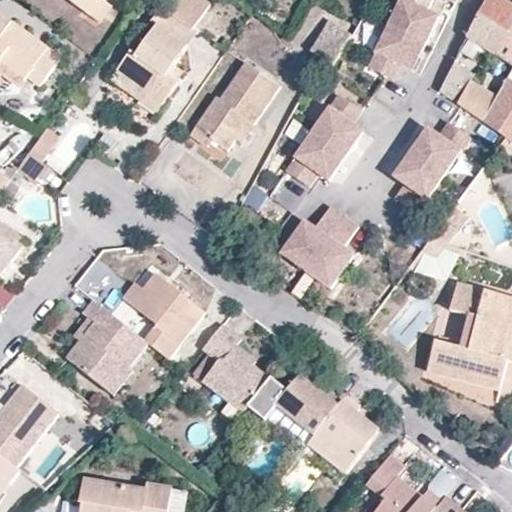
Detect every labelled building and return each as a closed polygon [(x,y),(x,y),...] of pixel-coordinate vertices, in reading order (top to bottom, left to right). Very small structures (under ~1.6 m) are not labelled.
[(106,0),(66,0),(101,25),(113,8),(105,2),(106,0)] [(133,49),(115,75),(161,108),(176,86),(167,79),(174,68),(188,47),(184,42),(192,30),(210,5),(202,0),(173,0),(167,10),(163,7),(151,24),(157,28),(138,53),(133,49)] [(395,13),(388,29),(425,47),(438,19),(426,13),(432,0),(402,0),(401,2),(413,8),(407,19),(395,13)] [(511,8),(504,3),(498,0),(487,0),(474,25),(466,40),(495,59),(511,30),(511,8)] [(401,2),(395,13),(407,19),(413,8),(401,2)] [(0,15),(0,63),(1,62),(26,81),(48,51),(0,15)] [(310,53),(323,64),(332,70),(352,36),(330,21),(310,53)] [(375,54),(368,69),(392,82),(399,67),(412,73),(425,47),(388,29),(381,43),(392,48),(386,60),(375,54)] [(198,34),(192,30),(184,42),(188,47),(198,34)] [(381,43),(375,54),(386,60),(392,48),(381,43)] [(19,91),(26,81),(1,62),(0,63),(0,81),(3,78),(19,91)] [(454,63),(438,95),(482,124),(491,108),(497,100),(470,83),(475,77),(454,63)] [(217,98),(194,130),(212,142),(227,154),(236,142),(249,123),(254,127),(281,90),(246,66),(221,101),(217,98)] [(167,79),(176,86),(183,75),(174,68),(167,79)] [(161,108),(115,75),(109,84),(156,116),(161,108)] [(323,120),(312,134),(346,158),(365,132),(353,123),(363,111),(342,95),(332,109),(341,116),(333,127),(323,120)] [(511,122),(491,108),(482,124),(506,140),(511,144),(511,122)] [(332,109),(323,120),(333,127),(341,116),(332,109)] [(241,145),(254,127),(249,123),(236,142),(241,145)] [(471,141),(450,125),(441,138),(430,130),(411,155),(444,178),(453,166),(443,159),(452,146),(461,154),(471,141)] [(212,142),(194,130),(189,138),(205,150),(212,142)] [(30,155),(43,164),(59,140),(47,131),(39,142),(30,155)] [(286,168),(308,185),(318,172),(329,180),(346,158),(312,134),(305,144),(315,151),(306,162),(296,155),(286,168)] [(511,150),(511,144),(506,140),(498,151),(507,157),(511,150)] [(305,144),(296,155),(306,162),(315,151),(305,144)] [(452,146),(443,159),(453,166),(461,154),(452,146)] [(444,178),(411,155),(393,179),(405,187),(396,200),(417,216),(427,202),(417,195),(425,184),(435,191),(444,178)] [(0,194),(1,196),(11,182),(0,173),(0,194)] [(417,195),(427,202),(435,191),(425,184),(417,195)] [(430,240),(447,246),(467,220),(454,208),(430,240)] [(220,209),(207,232),(222,244),(237,218),(220,209)] [(312,227),(306,222),(290,245),(302,253),(296,263),(307,272),(345,218),(331,209),(317,230),(312,227)] [(359,228),(345,218),(307,272),(320,281),(327,271),(339,280),(356,256),(345,249),(359,228)] [(0,278),(21,251),(20,237),(6,225),(4,226),(0,222),(0,278)] [(430,240),(419,256),(435,262),(447,246),(430,240)] [(290,245),(283,255),(296,263),(302,253),(290,245)] [(327,271),(320,281),(333,290),(339,280),(327,271)] [(149,347),(169,362),(206,315),(157,277),(144,292),(132,308),(157,328),(146,344),(149,347)] [(123,301),(132,308),(144,292),(135,285),(123,301)] [(499,394),(511,345),(511,300),(458,285),(449,312),(478,321),(469,352),(436,344),(427,374),(499,394)] [(146,344),(93,303),(84,315),(89,320),(95,325),(79,344),(66,362),(103,390),(123,364),(131,369),(149,347),(146,344)] [(95,325),(89,320),(74,339),(79,344),(95,325)] [(223,326),(203,352),(218,364),(203,384),(244,416),(270,381),(253,368),(233,354),(238,348),(242,342),(223,326)] [(511,345),(499,394),(511,397),(511,345)] [(257,364),(238,348),(233,354),(253,368),(257,364)] [(123,364),(103,390),(113,397),(133,372),(131,369),(123,364)] [(315,437),(347,398),(334,388),(327,399),(301,378),(278,408),(315,437)] [(22,387),(0,414),(0,455),(18,469),(59,416),(22,387)] [(361,409),(347,398),(315,437),(308,446),(346,476),(380,433),(357,413),(361,409)] [(21,471),(25,474),(37,459),(41,462),(59,440),(54,435),(65,422),(59,416),(18,469),(21,471)] [(308,446),(301,455),(339,485),(346,476),(308,446)] [(18,469),(0,455),(0,498),(21,471),(18,469)] [(405,468),(390,456),(366,488),(385,503),(377,511),(435,511),(442,503),(428,491),(423,498),(398,478),(405,468)] [(59,477),(51,484),(58,491),(66,484),(59,477)] [(147,492),(84,481),(79,507),(83,507),(82,511),(169,511),(173,491),(148,486),(147,492)] [(458,511),(444,500),(442,503),(435,511),(458,511)]
